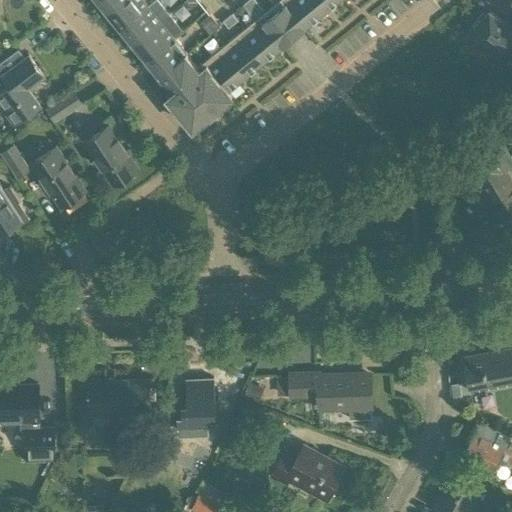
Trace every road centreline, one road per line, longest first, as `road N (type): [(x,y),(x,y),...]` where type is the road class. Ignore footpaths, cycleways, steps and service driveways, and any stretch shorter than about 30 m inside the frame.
road 1 (residential): [(216,186),(441,0)]
road 2 (tertiary): [(224,305),(511,273)]
road 3 (residential): [(216,186),(63,0)]
road 4 (tertiary): [(0,313),(224,305)]
road 5 (residential): [(392,511),(433,433),(432,350)]
